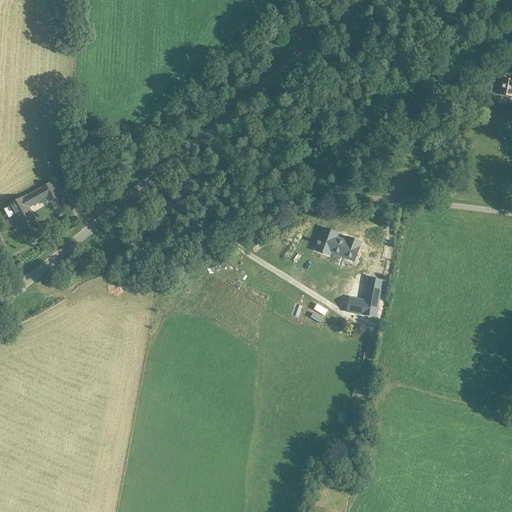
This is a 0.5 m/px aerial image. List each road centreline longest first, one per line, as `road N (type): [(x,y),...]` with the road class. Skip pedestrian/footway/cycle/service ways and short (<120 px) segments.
road 1 (track): [(372,330),(142,186),(511,214)]
road 2 (unclassified): [(0,301),(370,0)]
